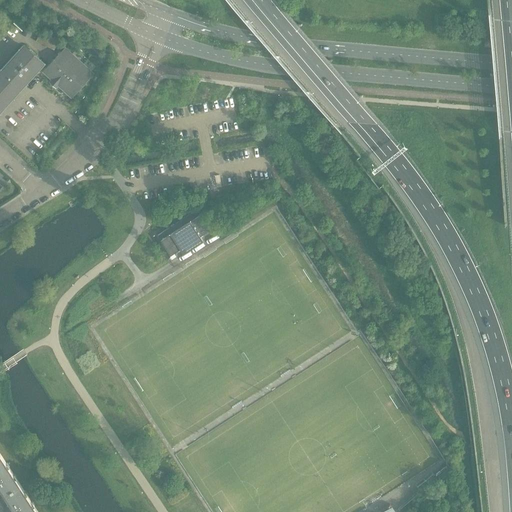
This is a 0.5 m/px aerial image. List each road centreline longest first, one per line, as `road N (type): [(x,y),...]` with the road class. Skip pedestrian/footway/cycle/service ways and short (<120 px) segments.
road 1 (motorway): [(257,0),(444,231),(476,292),(511,415)]
road 2 (secondary): [(158,34),(283,68),(511,88)]
road 3 (secondary): [(511,65),(291,45),(164,13)]
road 4 (unclassified): [(42,192),(72,172),(127,104),(158,34)]
